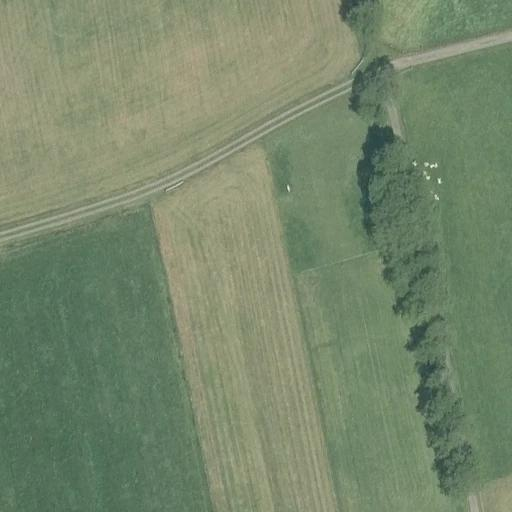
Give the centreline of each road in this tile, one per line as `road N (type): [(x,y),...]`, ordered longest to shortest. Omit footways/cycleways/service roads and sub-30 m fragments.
road 1 (track): [(472,511),(382,66)]
road 2 (track): [(0,237),(144,191),(382,66)]
road 3 (track): [(511,32),(382,66)]
